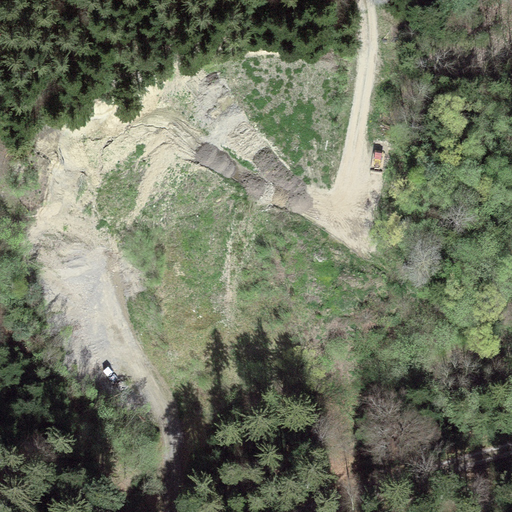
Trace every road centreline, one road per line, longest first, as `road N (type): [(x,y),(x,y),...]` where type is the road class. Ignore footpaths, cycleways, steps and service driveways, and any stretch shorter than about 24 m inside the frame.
road 1 (track): [(298,511),(511,450)]
road 2 (track): [(365,0),(368,48),(351,198)]
